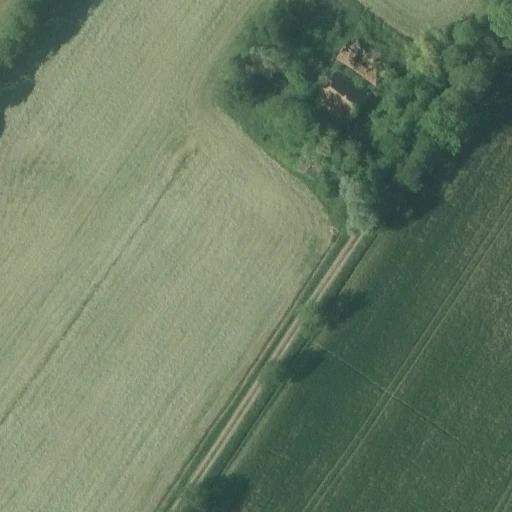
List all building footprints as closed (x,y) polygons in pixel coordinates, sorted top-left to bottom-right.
[(339,26),(314,8),(301,26),(326,43),(339,26)] [(389,70),(351,41),(337,60),(375,89),(389,70)] [(336,74),(315,103),(347,126),(368,97),(336,74)] [(258,113),(268,124),(280,115),(270,102),(258,113)] [(288,165),(315,180),(326,163),(299,148),(288,165)]
